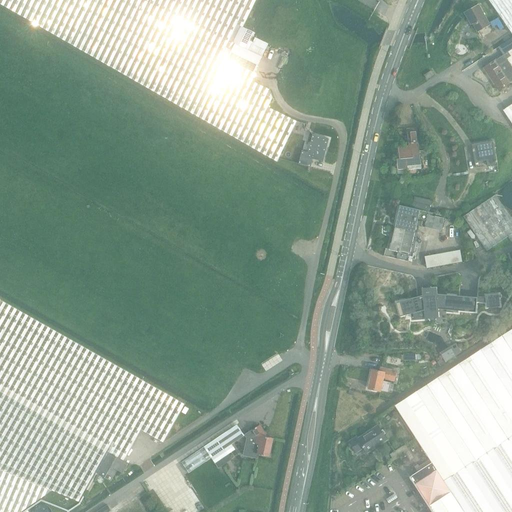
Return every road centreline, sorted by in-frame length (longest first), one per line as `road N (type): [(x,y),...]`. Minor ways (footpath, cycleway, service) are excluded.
road 1 (primary): [(347,255),(384,87)]
road 2 (unclassified): [(347,255),(438,275),(511,247)]
